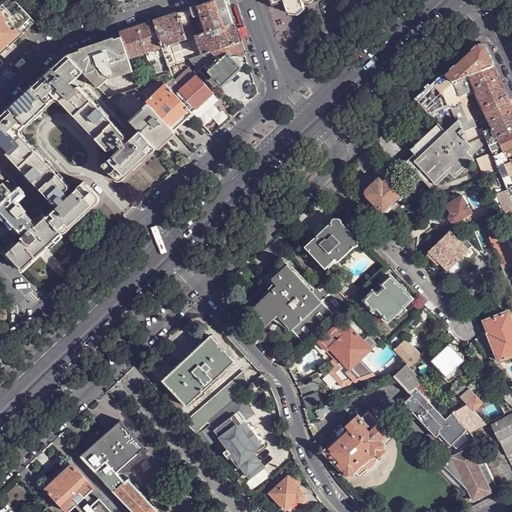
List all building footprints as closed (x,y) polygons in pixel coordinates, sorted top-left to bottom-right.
[(0,0),(0,10),(23,35),(36,22),(15,0),(0,0)] [(226,0),(216,0),(177,13),(187,39),(196,36),(196,35),(192,23),(195,22),(194,17),(200,14),(207,32),(234,23),(232,18),(230,11),(228,7),(226,0)] [(285,0),(289,10),(304,5),(305,5),(303,0),(285,0)] [(304,5),(289,10),(290,13),(298,13),(305,7),(304,5)] [(0,56),(23,35),(0,10),(0,56)] [(177,13),(153,21),(162,47),(172,44),(170,38),(176,36),(178,42),(187,39),(177,13)] [(153,21),(137,27),(146,53),(162,47),(153,21)] [(237,33),(234,23),(207,32),(196,35),(196,36),(202,55),(240,42),(237,33)] [(119,33),(121,37),(128,58),(146,53),(137,27),(119,33)] [(162,47),(169,66),(176,64),(190,59),(202,55),(196,36),(187,39),(178,42),(172,44),(162,47)] [(128,58),(121,37),(93,47),(94,52),(104,48),(106,51),(117,48),(126,75),(133,73),(128,58)] [(202,55),(190,59),(200,70),(207,63),(208,64),(214,58),(218,62),(208,71),(213,76),(209,80),(218,90),(231,77),(236,73),(241,69),(240,67),(243,65),(243,62),(239,59),(238,58),(237,59),(234,61),(231,58),(245,56),(244,52),(240,42),(202,55)] [(481,45),(448,76),(453,83),(495,65),(486,46),(481,45)] [(94,52),(93,47),(67,56),(83,73),(98,89),(109,79),(110,81),(126,75),(117,48),(106,51),(104,48),(94,52)] [(83,73),(67,56),(0,117),(0,149),(1,149),(7,154),(25,173),(23,175),(34,186),(36,184),(53,203),(53,204),(57,209),(55,210),(55,209),(48,216),(63,233),(78,220),(98,201),(99,199),(98,196),(93,191),(94,191),(85,181),(77,189),(77,190),(70,196),(66,192),(70,189),(70,186),(59,174),(61,174),(38,149),(36,150),(22,134),(22,129),(25,126),(26,127),(51,104),(50,102),(54,99),(59,99),(74,115),(73,116),(96,141),(97,140),(102,146),(112,137),(118,144),(114,147),(118,151),(110,159),(110,158),(102,165),(110,175),(111,174),(116,178),(116,179),(119,180),(122,179),(155,148),(138,131),(131,137),(132,139),(130,140),(125,136),(107,117),(110,115),(99,104),(97,106),(79,87),(80,86),(74,81),(83,73)] [(176,64),(169,66),(171,72),(172,76),(173,77),(180,74),(176,64)] [(495,65),(453,83),(456,86),(461,98),(476,91),(484,107),(509,95),(501,79),(495,65)] [(180,91),(176,96),(192,113),(196,109),(197,110),(214,94),(197,75),(179,91),(180,91)] [(448,76),(419,102),(430,114),(438,111),(450,106),(460,102),(462,101),(461,98),(456,86),(453,83),(448,76)] [(165,84),(146,102),(149,105),(174,131),(186,119),(187,119),(193,114),(192,113),(176,96),(165,84)] [(149,87),(148,85),(145,86),(138,88),(134,89),(144,99),(151,93),(146,88),(149,87)] [(511,101),(509,95),(484,107),(490,122),(491,122),(511,111),(511,101)] [(454,115),(455,119),(459,118),(466,115),(460,102),(450,106),(454,115)] [(168,136),(174,131),(149,105),(130,123),(137,130),(151,118),(168,136)] [(438,111),(430,114),(438,122),(440,121),(442,121),(443,122),(445,123),(455,119),(454,115),(442,119),(438,111)] [(494,127),(493,128),(499,139),(511,132),(511,111),(491,122),(494,127)] [(466,115),(459,118),(460,122),(467,139),(469,143),(486,136),(485,132),(480,134),(473,119),(469,121),(466,115)] [(138,131),(155,148),(167,137),(168,136),(151,118),(137,130),(138,131)] [(467,139),(460,122),(451,130),(447,125),(444,128),(416,154),(414,156),(407,162),(432,189),(451,170),(453,168),(457,172),(472,158),(489,142),(486,136),(469,143),(467,139)] [(416,154),(444,128),(440,125),(439,125),(436,128),(434,129),(435,130),(434,130),(429,134),(429,135),(428,135),(427,135),(424,139),(423,139),(424,140),(423,141),(423,140),(418,145),(418,146),(417,145),(412,150),(413,150),(412,151),(416,154)] [(489,142),(495,157),(511,149),(511,132),(499,139),(493,128),(485,132),(486,136),(489,142)] [(110,151),(114,147),(118,144),(112,137),(102,146),(107,151),(110,151)] [(511,149),(495,157),(508,191),(511,188),(511,149)] [(74,164),(76,162),(76,161),(75,159),(75,156),(78,154),(81,153),(83,155),(86,153),(85,151),(83,153),(80,152),(76,152),(74,155),(73,158),(74,162),(73,163),(74,164)] [(473,159),(472,158),(457,172),(453,168),(451,170),(455,175),(456,175),(457,176),(457,175),(462,171),(461,170),(461,169),(462,170),(467,166),(467,165),(468,165),(473,160),(472,160),(473,159)] [(394,184),(394,183),(390,179),(384,184),(380,180),(368,190),(367,192),(367,195),(383,213),(384,212),(389,212),(392,210),(393,205),(392,204),(402,195),(404,194),(398,188),(397,187),(394,184)] [(0,205),(13,193),(4,183),(2,185),(0,182),(0,205)] [(38,224),(37,223),(27,212),(28,211),(17,200),(25,192),(20,187),(13,193),(0,205),(0,211),(23,236),(22,237),(22,238),(38,224)] [(503,197),(509,211),(511,209),(511,199),(509,194),(503,197)] [(393,205),(392,210),(405,198),(402,195),(392,204),(393,205)] [(447,206),(452,214),(450,216),(449,219),(451,222),(454,223),(457,222),(459,225),(466,222),(467,223),(472,219),(470,215),(473,213),(462,196),(456,200),(454,197),(446,201),(448,205),(447,206)] [(511,209),(509,211),(484,222),(502,266),(511,261),(511,250),(501,226),(511,220),(511,209)] [(6,253),(23,271),(63,233),(48,216),(46,215),(37,223),(38,224),(22,238),(6,253)] [(336,259),(338,262),(357,244),(357,240),(340,221),(336,221),(328,227),(326,225),(325,225),(316,233),(316,234),(318,237),(306,248),(326,269),(327,267),(336,259)] [(287,224),(282,230),(296,245),(301,240),(297,236),(298,236),(297,235),(297,232),(294,229),(292,229),(287,224)] [(469,251),(458,240),(451,233),(431,252),(432,253),(429,256),(435,262),(439,259),(449,270),(450,269),(461,258),(469,251)] [(464,236),(458,240),(469,251),(474,246),(464,236)] [(74,264),(84,255),(74,245),(68,251),(68,256),(71,259),(70,260),(74,264)] [(461,258),(450,269),(453,273),(465,262),(461,258)] [(330,270),(338,262),(336,259),(327,267),(330,270)] [(504,270),(509,283),(511,290),(511,261),(502,266),(504,270)] [(312,292),(307,287),(287,265),(271,279),(275,282),(278,286),(253,310),(251,311),(266,326),(273,319),(278,315),(282,319),(312,292)] [(492,280),(501,290),(509,283),(504,270),(492,280)] [(292,330),(306,344),(338,314),(339,313),(347,305),(350,303),(346,298),(327,278),(322,273),(313,282),(307,287),(312,292),(322,302),(292,330)] [(395,315),(404,307),(412,299),(391,276),(382,285),(384,287),(378,293),(377,292),(374,291),(369,295),(369,297),(365,301),(374,311),(377,309),(381,313),(387,319),(389,321),(395,315)] [(278,286),(275,282),(249,305),(253,310),(278,286)] [(354,289),(346,298),(350,303),(354,298),(359,295),(354,289)] [(291,329),(292,330),(322,302),(312,292),(282,319),(291,329)] [(352,310),(347,305),(339,313),(343,318),(352,310)] [(408,311),(404,307),(395,315),(399,319),(408,311)] [(511,317),(510,311),(486,321),(489,328),(489,329),(491,333),(490,334),(490,335),(500,361),(511,356),(511,317)] [(289,331),(291,329),(282,319),(278,315),(273,319),(289,331)] [(357,346),(364,340),(349,324),(344,328),(339,323),(319,342),(328,351),(330,348),(337,356),(331,362),(336,367),(344,359),(345,360),(354,351),(354,350),(357,347),(357,346)] [(172,373),(163,380),(168,386),(187,406),(188,406),(192,401),(235,362),(236,361),(212,335),(204,343),(203,344),(204,345),(194,354),(193,353),(192,354),(190,355),(190,354),(184,360),(184,361),(183,363),(182,363),(183,364),(173,374),(172,373)] [(394,350),(408,364),(411,368),(424,356),(407,338),(394,350)] [(336,367),(330,372),(344,386),(376,373),(362,358),(372,349),(364,340),(357,346),(357,347),(354,350),(354,351),(345,360),(344,359),(336,367)] [(203,344),(204,343),(202,342),(191,352),(192,354),(193,353),(194,354),(204,345),(203,344)] [(431,360),(436,365),(441,371),(439,373),(444,379),(447,380),(450,380),(453,378),(460,372),(457,368),(465,360),(464,356),(461,352),(457,351),(459,350),(452,342),(431,360)] [(411,368),(420,376),(431,366),(433,368),(436,365),(431,360),(429,362),(424,356),(411,368)] [(170,372),(172,373),(173,374),(183,364),(182,363),(183,363),(181,361),(170,372)] [(188,406),(187,406),(189,407),(206,393),(205,393),(220,379),(221,379),(236,363),(235,362),(192,401),(188,406)] [(408,364),(394,375),(410,392),(416,386),(421,392),(427,387),(421,381),(422,380),(420,376),(411,368),(408,364)] [(202,408),(186,422),(195,433),(215,416),(250,386),(244,371),(202,408)] [(476,385),(470,378),(454,392),(465,404),(452,412),(469,429),(471,431),(486,424),(474,411),(483,403),(471,390),(476,385)] [(452,412),(428,386),(427,387),(421,392),(416,386),(410,392),(415,398),(408,405),(437,436),(441,433),(452,445),(469,429),(452,412)] [(496,398),(505,414),(511,410),(511,398),(510,395),(508,392),(496,398)] [(354,471),(361,464),(362,465),(372,455),(379,456),(384,451),(384,444),(383,444),(391,436),(369,411),(360,419),(358,417),(344,429),(338,435),(339,436),(338,440),(325,452),(343,471),(344,474),(347,476),(350,476),(353,474),(354,474),(354,471)] [(509,459),(511,456),(511,414),(492,424),(499,440),(509,459)] [(235,429),(238,427),(240,425),(232,416),(231,418),(224,422),(215,429),(213,427),(212,428),(233,455),(230,457),(239,468),(242,466),(246,471),(260,461),(253,453),(247,445),(249,444),(248,443),(247,444),(242,438),(244,437),(243,437),(242,437),(235,429)] [(224,422),(231,418),(229,417),(226,417),(224,419),(222,421),(213,427),(215,429),(224,422)] [(82,456),(135,511),(161,511),(145,495),(129,478),(126,481),(122,477),(117,472),(132,458),(137,454),(139,452),(142,449),(145,447),(121,420),(120,422),(82,456)] [(255,450),(256,450),(245,436),(238,427),(235,429),(242,437),(243,437),(244,437),(242,438),(247,444),(248,443),(249,444),(247,445),(253,453),(256,451),(255,450)] [(483,458),(477,445),(470,448),(469,444),(455,451),(456,455),(441,462),(467,488),(470,487),(472,490),(469,491),(473,500),(491,491),(487,483),(494,480),(483,458)] [(138,456),(137,454),(132,458),(117,472),(122,477),(135,466),(145,458),(143,455),(141,453),(138,456)] [(361,464),(354,471),(358,475),(360,476),(361,475),(367,469),(371,468),(375,465),(376,460),(379,459),(379,457),(379,456),(372,455),(362,465),(361,464)] [(264,467),(260,461),(246,471),(250,477),(264,467)] [(70,511),(96,489),(73,465),(70,468),(51,485),(47,489),(69,511),(70,511)] [(51,485),(70,468),(66,465),(48,482),(51,485)] [(293,475),(296,478),(298,476),(294,472),(292,472),(289,475),(286,479),(288,481),(293,475)] [(280,504),(284,509),(285,510),(299,498),(302,500),(305,499),(308,497),(308,494),(307,490),(296,478),(293,475),(288,481),(286,479),(286,478),(269,493),(280,504)] [(114,511),(101,498),(92,506),(93,507),(89,511),(88,509),(85,511),(114,511)]
